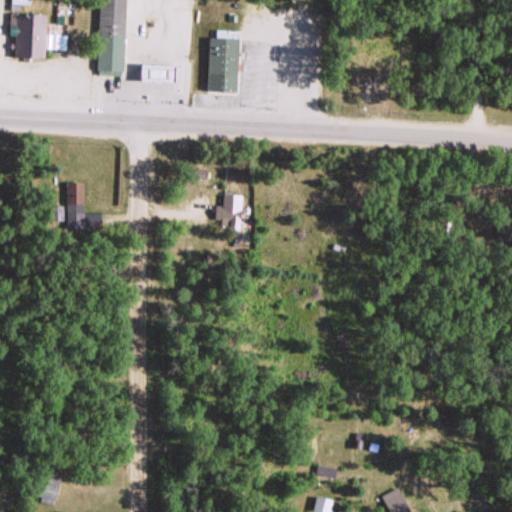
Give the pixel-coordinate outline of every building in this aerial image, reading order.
[(97,0),(95,73),(121,73),(123,0),(97,0)] [(0,53),(10,54),(10,56),(43,57),(45,12),(10,11),(10,20),(1,20),(0,53)] [(236,28),(213,27),(213,35),(206,35),(205,89),(235,90),(236,28)] [(137,59),(137,77),(171,78),(172,60),(137,59)] [(369,77),(370,62),(358,61),(356,76),(369,77)] [(221,204),(213,203),(213,224),(239,225),(240,189),(222,189),(221,204)] [(93,224),(92,212),(82,212),(82,201),(65,202),(65,225),(93,224)] [(494,237),(511,238),(511,206),(497,205),(494,237)] [(52,503),(60,476),(43,471),(35,498),(52,503)] [(388,511),(409,511),(396,486),(380,494),(388,511)] [(327,511),(330,497),(313,494),(309,511),(327,511)]
